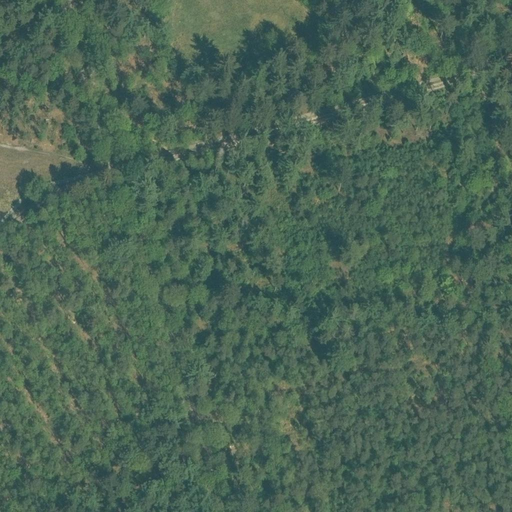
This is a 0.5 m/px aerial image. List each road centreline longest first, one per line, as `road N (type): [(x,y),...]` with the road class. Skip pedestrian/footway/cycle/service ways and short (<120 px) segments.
road 1 (track): [(0,235),(92,181),(511,67)]
road 2 (track): [(120,167),(222,511)]
road 3 (track): [(67,0),(120,167)]
